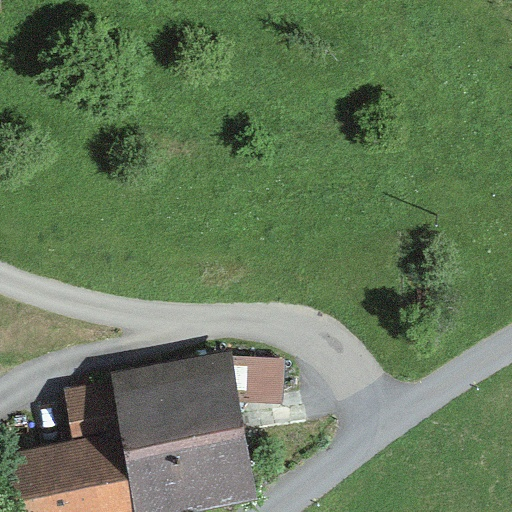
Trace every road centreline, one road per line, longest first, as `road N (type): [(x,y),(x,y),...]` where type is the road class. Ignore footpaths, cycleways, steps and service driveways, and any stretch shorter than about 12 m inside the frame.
road 1 (unclassified): [(0,277),(53,298),(173,323),(274,326),(308,336),(392,422)]
road 2 (unclassified): [(266,511),(392,422)]
road 3 (unclassified): [(392,422),(511,343)]
